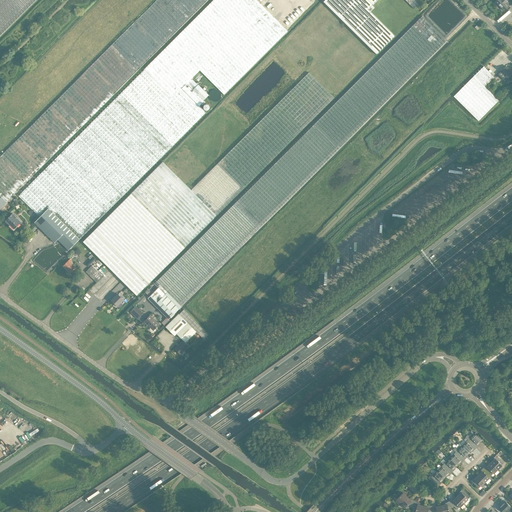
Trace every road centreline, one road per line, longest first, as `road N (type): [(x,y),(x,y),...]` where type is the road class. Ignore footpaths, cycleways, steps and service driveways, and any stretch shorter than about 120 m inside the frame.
road 1 (motorway): [(511,195),(75,511)]
road 2 (motorway): [(107,511),(511,218)]
road 3 (unclassified): [(166,402),(350,237),(458,154),(511,146)]
road 4 (unclassified): [(166,402),(126,385),(0,295)]
road 5 (unclassified): [(286,481),(425,360)]
road 6 (tertiary): [(124,424),(0,328)]
road 7 (unclassified): [(286,481),(269,479),(166,402)]
road 8 (tertiary): [(227,511),(209,487),(124,424)]
road 9 (secondary): [(314,511),(405,425)]
